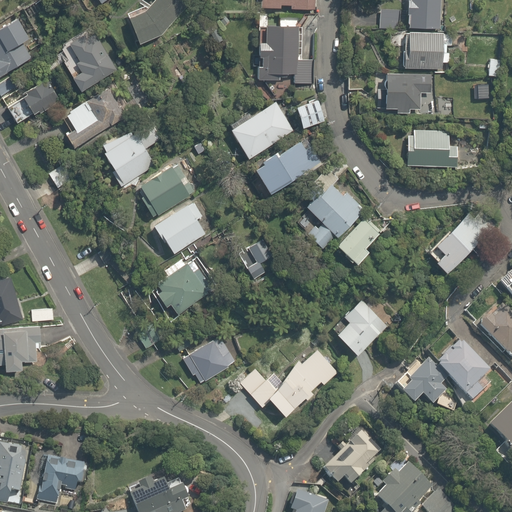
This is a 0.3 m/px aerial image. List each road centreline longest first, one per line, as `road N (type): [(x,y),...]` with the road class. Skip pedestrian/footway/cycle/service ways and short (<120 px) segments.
road 1 (residential): [(327,0),(331,99),(361,165),(402,195),(474,195),(511,216)]
road 2 (residential): [(142,399),(76,313),(0,169)]
road 3 (residential): [(253,479),(304,447),(364,386),(401,366)]
road 4 (residential): [(511,245),(455,312),(493,359)]
road 5 (residential): [(0,404),(142,399)]
road 6 (residential): [(253,479),(226,442),(142,399)]
